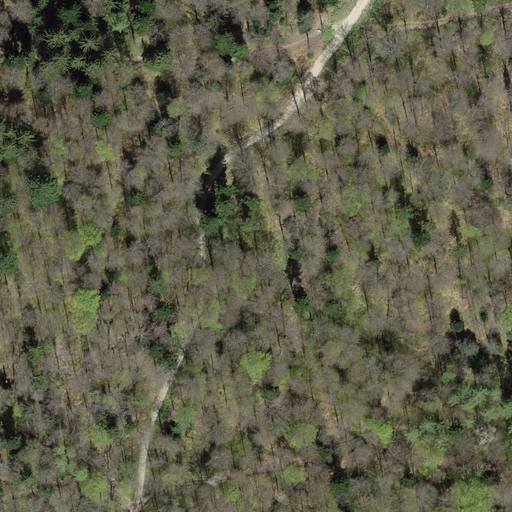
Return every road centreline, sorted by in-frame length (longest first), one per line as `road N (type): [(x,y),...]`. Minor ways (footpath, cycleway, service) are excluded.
road 1 (track): [(371,35),(284,120),(219,164),(203,195),(199,311),(145,440),(138,501)]
road 2 (track): [(0,48),(59,63),(230,58),(289,47),(348,12),(360,13),(371,35)]
